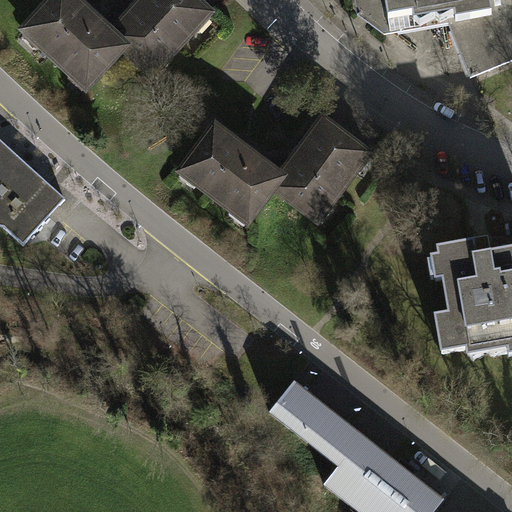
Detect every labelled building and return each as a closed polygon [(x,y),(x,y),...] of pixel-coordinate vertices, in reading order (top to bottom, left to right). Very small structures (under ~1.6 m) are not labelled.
[(45,0),(21,27),(92,90),(123,54),(151,79),(216,7),(207,0),(132,0),(114,21),(90,0),(45,0)] [(471,85),(511,67),(511,0),(354,0),(358,20),(388,40),(449,33),(471,85)] [(252,143),(219,119),(182,170),(258,225),(282,192),(326,224),(379,151),(322,110),(301,140),(283,165),(252,143)] [(0,225),(6,226),(26,243),(66,198),(0,138),(0,225)] [(479,237),(441,243),(443,253),(435,254),(439,277),(446,276),(452,311),(440,312),(446,350),(470,346),(471,353),(511,347),(511,352),(511,351),(511,244),(481,250),(479,237)] [(434,511),(443,502),(297,384),(275,411),(344,467),(331,483),(366,511),(434,511)]
